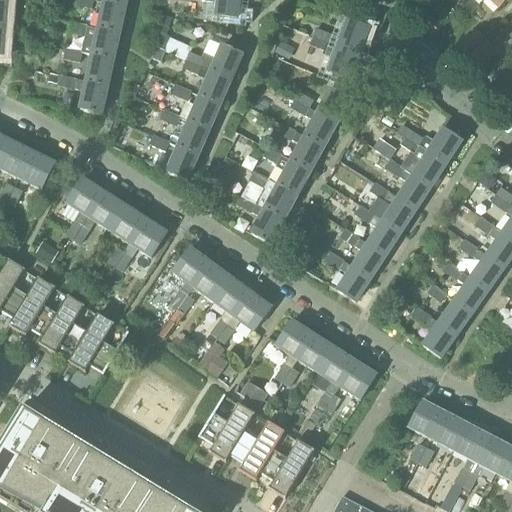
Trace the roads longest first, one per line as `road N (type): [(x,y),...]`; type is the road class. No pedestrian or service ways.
road 1 (residential): [(408,365),(0,107)]
road 2 (residential): [(511,152),(399,49),(377,10)]
road 3 (residential): [(320,511),(408,365)]
